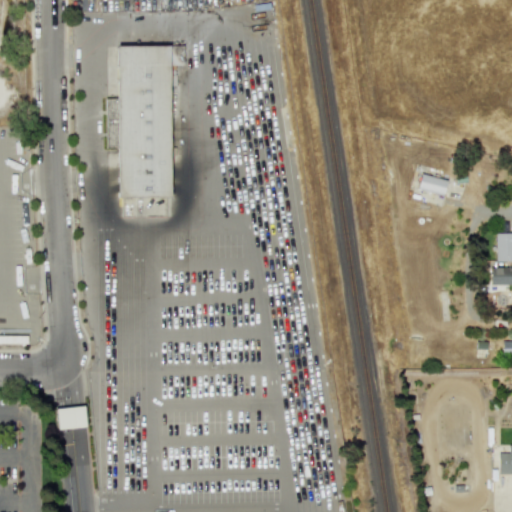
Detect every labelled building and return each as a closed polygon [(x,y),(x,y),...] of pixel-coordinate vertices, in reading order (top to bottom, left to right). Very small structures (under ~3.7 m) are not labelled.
[(116,196),(169,196),(167,65),(181,65),(181,45),(115,45),(115,98),(103,98),(104,147),(116,147),(116,196)] [(441,195),(445,179),(420,173),(415,188),(441,195)] [(511,232),(494,233),(494,261),(511,260),(511,232)] [(488,284),(511,284),(511,266),(488,267),(488,284)] [(511,353),(511,340),(501,340),(500,353),(511,353)] [(56,429),(84,426),(82,405),(54,408),(56,429)] [(496,472),(511,472),(511,444),(507,444),(506,452),(497,452),(496,472)]
